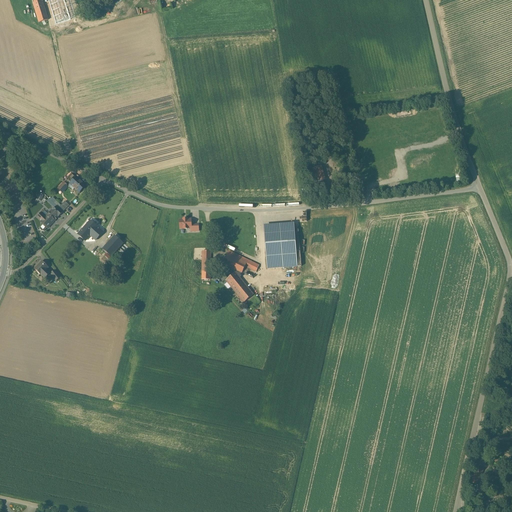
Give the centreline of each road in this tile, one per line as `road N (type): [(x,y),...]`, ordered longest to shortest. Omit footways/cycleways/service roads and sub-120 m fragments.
road 1 (unclassified): [(103,179),(172,207),(262,210),(479,185)]
road 2 (unclassified): [(479,185),(510,269),(454,511)]
road 3 (unclassified): [(425,0),(446,94),(479,185)]
road 4 (unclassified): [(103,179),(25,264),(4,271)]
